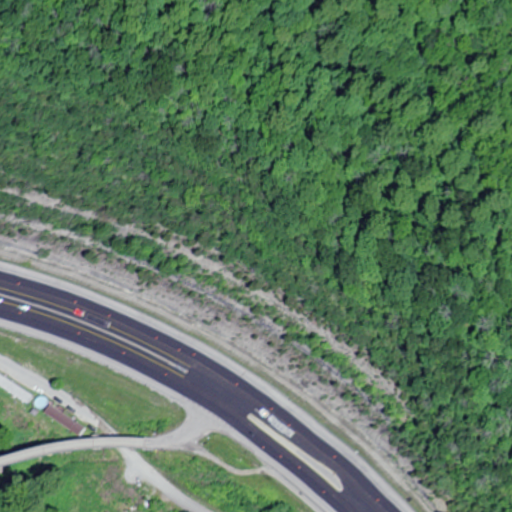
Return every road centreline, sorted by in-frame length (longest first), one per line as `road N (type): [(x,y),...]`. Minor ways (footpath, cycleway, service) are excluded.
road 1 (trunk): [(389,511),(329,456),(230,386),(124,330),(0,282)]
road 2 (trunk): [(0,316),(104,357),(206,411),(341,511)]
road 3 (residential): [(131,457),(0,356)]
road 4 (tertiary): [(0,460),(77,442),(138,440)]
